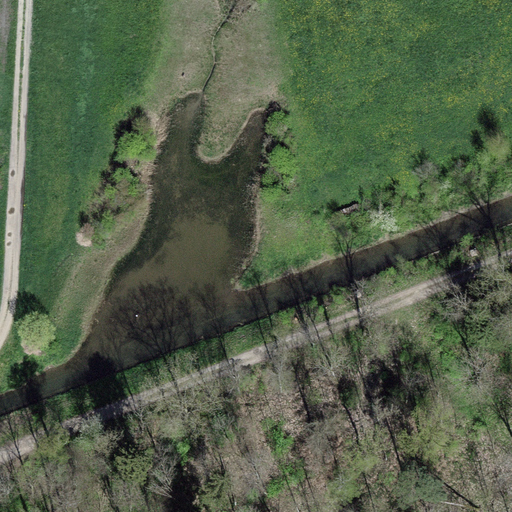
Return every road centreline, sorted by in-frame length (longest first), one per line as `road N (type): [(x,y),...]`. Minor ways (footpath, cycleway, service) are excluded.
road 1 (track): [(0,452),(511,258)]
road 2 (track): [(0,333),(9,302),(27,0)]
road 3 (track): [(381,307),(511,437)]
